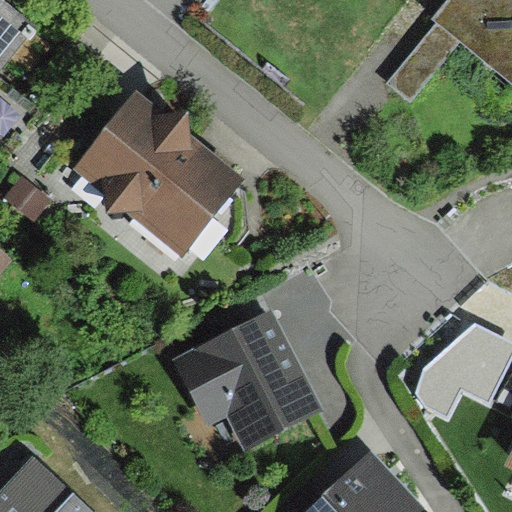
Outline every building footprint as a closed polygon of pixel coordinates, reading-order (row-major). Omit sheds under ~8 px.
[(511,0),(451,0),(433,23),(511,87),(511,0)] [(0,58),(23,30),(0,10),(0,58)] [(178,123),(156,126),(130,105),(77,170),(104,193),(106,211),(124,209),(165,243),(187,216),(211,235),(230,212),(239,211),(237,196),(227,188),(230,185),(180,145),(178,123)] [(243,446),(309,412),(262,322),(176,367),(204,420),(224,410),(243,446)] [(511,350),(511,344),(476,327),(428,371),(420,394),(429,406),(448,414),(461,387),(489,400),(511,350)] [(400,511),(359,467),(311,511),(400,511)] [(66,511),(24,475),(0,503),(0,511),(66,511)]
